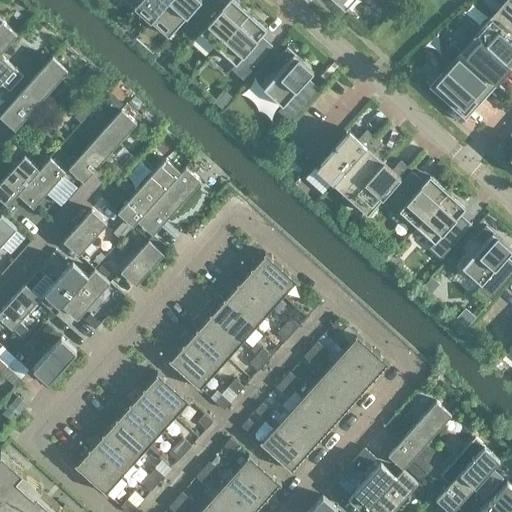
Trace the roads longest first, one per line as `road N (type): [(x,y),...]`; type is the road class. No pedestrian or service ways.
road 1 (residential): [(288,511),(416,369),(235,215),(27,444),(105,511)]
road 2 (residential): [(464,159),(289,0)]
road 3 (residential): [(0,291),(96,183)]
